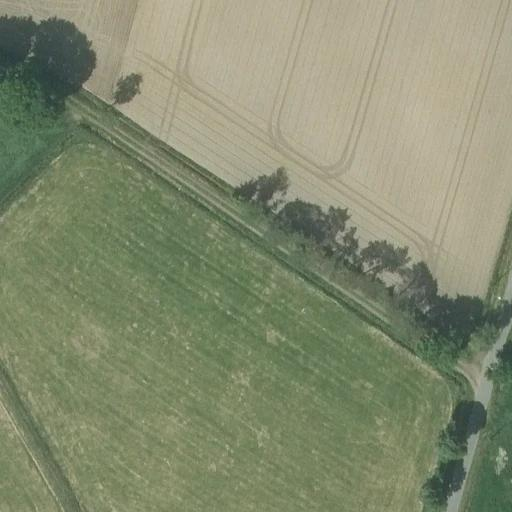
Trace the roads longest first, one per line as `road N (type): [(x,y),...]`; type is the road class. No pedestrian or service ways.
road 1 (track): [(487,383),(42,84),(0,65)]
road 2 (unclassified): [(508,305),(450,511)]
